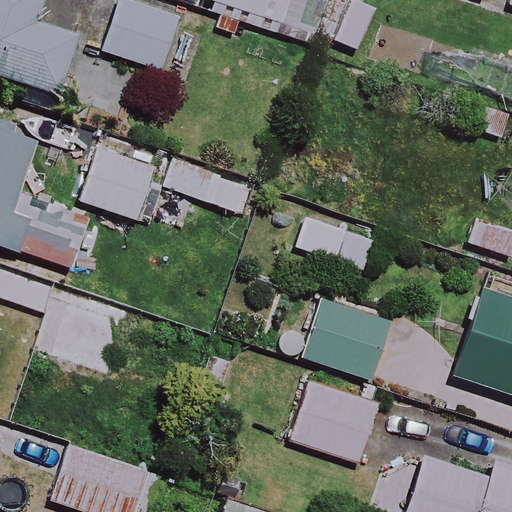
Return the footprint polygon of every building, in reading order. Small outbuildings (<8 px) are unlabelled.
[(0,0),(0,78),(56,97),(70,52),(74,39),(30,25),(38,0),(0,0)] [(311,41),(324,0),(204,0),(203,5),(311,41)] [(374,12),(344,2),(329,46),(359,57),(374,12)] [(176,22),(120,4),(104,53),(159,71),(176,22)] [(511,67),(464,53),(455,83),(511,100),(511,67)] [(165,119),(176,84),(141,73),(130,108),(165,119)] [(92,220),(14,194),(32,143),(0,132),(0,249),(73,274),(92,220)] [(164,169),(94,148),(77,204),(147,225),(164,169)] [(223,182),(171,162),(161,188),(214,207),(223,182)] [(372,237),(304,215),(292,251),(360,273),(372,237)] [(511,247),(511,232),(470,219),(460,248),(506,264),(511,247)] [(511,300),(479,291),(452,380),(511,398),(511,300)] [(133,320),(48,293),(28,355),(113,383),(133,320)] [(383,321),(324,302),(304,361),(364,381),(383,321)] [(376,407),(304,385),(286,442),(358,464),(376,407)] [(153,511),(165,479),(66,445),(46,502),(76,511),(153,511)] [(484,481),(421,459),(402,511),(511,511),(511,472),(489,464),(484,481)]
